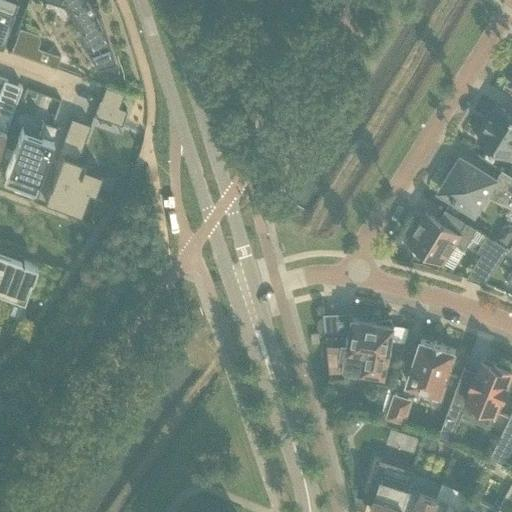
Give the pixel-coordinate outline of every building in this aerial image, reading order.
[(42,0),(43,0),(57,0),(63,2),(73,17),(79,26),(75,29),(97,63),(102,62),(112,58),(113,60),(114,60),(105,31),(101,18),(93,3),(91,0),(42,0)] [(0,23),(10,27),(14,16),(0,10),(0,23)] [(37,48),(35,56),(37,61),(56,68),(60,56),(37,48)] [(0,145),(22,86),(0,78),(0,83),(2,84),(0,88),(0,145)] [(105,87),(100,99),(99,98),(93,115),(121,125),(126,110),(118,107),(123,93),(105,87)] [(507,158),(511,150),(511,114),(498,106),(491,118),(489,117),(483,127),(485,127),(477,139),(507,158)] [(51,181),(44,201),(54,204),(55,203),(59,204),(59,206),(80,214),(89,191),(93,193),(93,194),(94,194),(101,174),(83,167),(85,161),(78,159),(90,125),(71,118),(48,180),(51,181)] [(40,175),(38,174),(37,173),(41,164),(44,165),(53,139),(52,139),(57,127),(43,122),(38,134),(21,128),(3,179),(15,184),(13,189),(30,195),(32,190),(34,191),(40,175)] [(494,180),(467,163),(461,172),(455,168),(452,173),(450,171),(441,185),(443,187),(441,191),(470,209),(480,193),(511,207),(511,175),(502,169),(495,181),(494,180)] [(466,222),(459,233),(425,212),(408,241),(426,252),(424,254),(440,265),(442,262),(454,243),(464,250),(477,229),(466,222)] [(484,284),(507,248),(487,235),(477,251),(481,254),(467,278),(484,284)] [(0,289),(23,297),(22,300),(24,301),(30,282),(29,282),(30,281),(31,281),(37,266),(0,252),(0,289)] [(390,320),(376,322),(353,318),(350,332),(326,334),(330,378),(346,376),(347,369),(385,376),(388,359),(391,341),(394,325),(391,325),(390,320)] [(394,325),(391,341),(405,343),(409,328),(394,325)] [(311,345),(320,344),(319,333),(310,334),(311,345)] [(434,341),(433,343),(421,339),(407,383),(441,394),(455,350),(443,346),(443,344),(434,341)] [(494,363),(493,365),(482,361),(477,373),(476,373),(471,385),(472,385),(467,399),(454,394),(438,436),(451,441),(463,412),(474,416),(478,405),(496,412),(502,398),(503,398),(508,386),(507,385),(511,373),(511,370),(510,370),(511,367),(498,361),(497,364),(494,363)] [(404,422),(411,400),(395,395),(387,417),(404,422)] [(511,416),(490,457),(504,465),(511,450),(511,416)] [(417,452),(421,436),(400,428),(395,445),(417,452)] [(435,451),(438,441),(426,437),(423,446),(435,451)] [(476,456),(472,465),(482,469),(486,461),(476,456)] [(371,511),(400,511),(409,485),(381,476),(370,511),(371,511)] [(431,511),(437,496),(409,485),(400,511),(431,511)] [(496,511),(498,509),(473,495),(466,509),(465,509),(463,511),(496,511)] [(463,511),(465,509),(437,496),(431,511),(463,511)]
